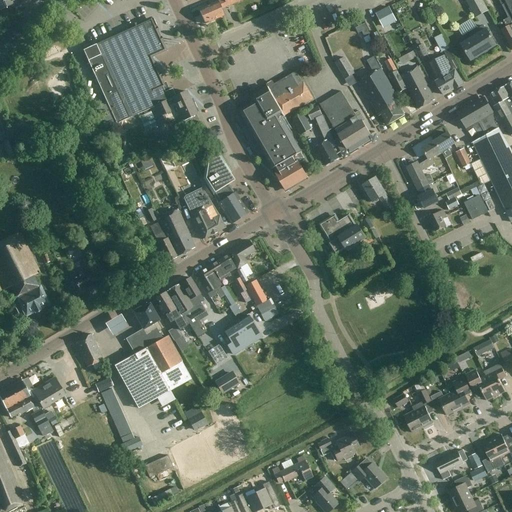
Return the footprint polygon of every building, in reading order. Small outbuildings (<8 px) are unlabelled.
[(14,0),(0,0),(0,10),(16,3),(14,0)] [(223,16),(220,10),(242,0),(221,0),(217,2),(198,10),(205,24),(223,16)] [(482,0),(474,0),(483,14),(488,11),(482,0)] [(511,0),(499,0),(508,19),(504,21),(498,24),(511,50),(511,0)] [(389,7),(376,14),(383,28),(397,22),(389,7)] [(151,20),(83,50),(107,104),(116,124),(150,109),(177,96),(176,93),(174,91),(172,89),(165,92),(163,90),(162,87),(163,87),(149,57),(164,50),(151,20)] [(470,61),(494,46),(496,45),(486,30),(485,30),(483,26),(477,30),(476,28),(463,36),(466,42),(461,45),(470,61)] [(377,45),(382,42),(377,32),(371,35),(377,45)] [(413,50),(419,58),(426,53),(419,45),(413,50)] [(444,52),(453,69),(458,67),(449,49),(444,52)] [(435,82),(444,95),(454,89),(455,89),(463,84),(455,71),(452,72),(444,56),(429,63),(438,81),(435,82)] [(335,63),(345,80),(355,74),(345,57),(335,63)] [(398,93),(407,89),(397,71),(391,59),(385,62),(392,74),(389,75),(398,93)] [(402,76),(420,109),(435,101),(417,67),(402,76)] [(378,114),(381,113),(388,125),(405,116),(396,101),(399,99),(382,69),(359,81),(378,114)] [(286,188),(289,189),(308,178),(299,162),(304,159),(301,153),(302,153),(281,119),(285,117),(284,116),(311,100),(301,84),(295,74),(274,86),(273,84),(267,88),(268,89),(250,99),(252,103),(239,111),(274,170),(275,169),(278,175),(278,174),(286,188)] [(510,136),(511,134),(511,114),(504,101),(508,99),(508,100),(511,98),(511,97),(506,86),(490,95),(496,105),(494,107),(510,136)] [(371,135),(362,121),(360,123),(341,91),(320,104),(333,127),(329,130),(329,131),(333,140),(336,147),(333,149),(336,154),(347,149),(371,135)] [(174,125),(196,115),(186,92),(177,96),(150,109),(152,115),(158,127),(172,120),(174,125)] [(511,216),(511,151),(511,150),(494,120),(493,115),(490,108),(484,98),(458,114),(469,131),(474,128),(480,139),(476,141),(511,216)] [(116,124),(107,104),(95,109),(105,129),(116,124)] [(336,147),(333,140),(329,131),(329,130),(325,121),(323,115),(322,115),(318,106),(306,111),(307,113),(304,115),(307,120),(310,119),(311,121),(316,119),(318,124),(326,141),(315,147),(327,167),(339,159),(336,154),(333,149),(336,147)] [(292,121),(301,136),(312,129),(303,115),(292,121)] [(396,133),(407,126),(405,121),(393,128),(396,133)] [(198,122),(181,130),(184,137),(201,129),(198,122)] [(456,145),(448,133),(435,141),(442,153),(446,159),(452,155),(448,149),(456,145)] [(5,151),(15,146),(12,139),(1,143),(5,151)] [(434,183),(430,175),(425,178),(422,172),(435,165),(432,159),(442,153),(435,141),(422,149),(428,160),(419,166),(417,163),(407,168),(419,191),(430,186),(430,185),(434,183)] [(471,164),(464,149),(456,153),(463,168),(471,164)] [(208,158),(204,180),(213,193),(211,194),(212,195),(221,210),(231,224),(247,213),(238,199),(234,193),(234,194),(228,184),(234,181),(229,173),(216,153),(208,158)] [(386,194),(376,178),(363,186),(373,202),(380,198),(388,211),(393,208),(385,195),(386,194)] [(424,209),(439,201),(433,189),(432,190),(430,186),(419,191),(421,196),(419,198),(424,209)] [(446,194),(449,200),(462,194),(459,188),(446,194)] [(225,227),(219,215),(219,216),(209,201),(207,202),(200,190),(183,199),(203,240),(225,227)] [(473,220),(488,213),(480,195),(464,203),(473,220)] [(459,205),(456,198),(450,201),(449,201),(446,203),(449,210),(459,205)] [(490,212),(495,209),(490,200),(486,202),(490,212)] [(157,220),(151,209),(143,213),(149,224),(157,220)] [(177,210),(158,218),(167,238),(168,238),(169,241),(170,240),(174,248),(175,248),(179,257),(194,248),(177,210)] [(429,218),(436,232),(447,227),(443,220),(447,218),(444,210),(429,218)] [(463,226),(470,223),(466,215),(460,218),(463,226)] [(374,228),(374,227),(369,218),(363,222),(368,231),(369,231),(370,232),(369,233),(370,235),(366,238),(358,225),(356,227),(349,216),(338,222),(335,217),(330,220),(329,219),(319,225),(330,242),(328,243),(336,255),(346,249),(346,250),(361,241),(364,246),(373,241),(379,238),(376,230),(375,230),(374,228)] [(168,238),(167,238),(166,239),(162,231),(161,232),(157,223),(149,227),(157,244),(158,243),(167,263),(179,257),(175,248),(174,248),(170,240),(169,241),(168,238)] [(40,309),(48,304),(39,285),(38,286),(34,276),(40,273),(20,233),(0,242),(0,280),(4,289),(12,286),(17,297),(16,297),(19,303),(15,305),(19,314),(23,312),(25,316),(34,312),(35,313),(40,310),(40,309)] [(67,241),(74,255),(82,251),(75,237),(67,241)] [(248,241),(228,253),(237,268),(247,263),(245,260),(250,257),(249,254),(254,251),(248,241)] [(481,253),(471,258),(473,263),(483,258),(481,253)] [(209,265),(214,272),(215,274),(220,281),(231,275),(229,273),(235,269),(227,255),(209,265)] [(466,261),(464,262),(463,262),(457,265),(459,270),(466,266),(465,264),(467,263),(466,261)] [(380,262),(370,267),(373,274),(383,268),(380,262)] [(220,289),(219,287),(221,286),(213,273),(214,272),(209,265),(195,274),(207,294),(210,298),(217,295),(219,299),(220,298),(223,304),(228,301),(230,306),(229,307),(234,317),(240,313),(234,304),(235,303),(224,286),(220,289)] [(71,281),(70,281),(77,295),(86,290),(85,288),(93,284),(87,272),(86,273),(82,267),(68,275),(71,281)] [(190,278),(178,285),(198,319),(206,314),(199,303),(203,301),(190,278)] [(245,287),(239,278),(233,282),(239,293),(246,290),(245,287)] [(255,281),(249,284),(245,286),(245,287),(256,307),(266,301),(255,281)] [(178,285),(167,292),(187,326),(188,325),(190,327),(192,326),(198,336),(196,338),(205,333),(197,319),(198,319),(178,285)] [(167,292),(154,299),(158,306),(157,307),(161,315),(163,314),(169,324),(172,322),(178,331),(187,326),(167,292)] [(139,409),(165,394),(191,379),(182,363),(183,362),(168,336),(163,340),(153,324),(158,321),(149,304),(141,309),(140,307),(133,312),(143,329),(125,339),(134,354),(114,366),(114,367),(115,367),(139,409)] [(248,316),(224,331),(231,343),(227,346),(232,355),(243,348),(242,346),(250,340),(252,343),(261,337),(248,316)] [(180,337),(174,327),(168,331),(174,341),(180,337)] [(102,361),(91,334),(75,344),(87,368),(102,361)] [(493,345),(499,341),(496,335),(490,338),(493,345)] [(490,341),(483,344),(487,352),(494,348),(490,341)] [(511,352),(510,349),(500,354),(506,365),(511,362),(511,352)] [(486,376),(496,396),(505,392),(498,378),(505,375),(500,365),(490,370),(492,373),(486,376)] [(231,371),(214,382),(222,395),(240,384),(231,371)] [(98,392),(113,386),(108,375),(105,376),(106,380),(95,385),(98,392)] [(496,396),(486,376),(480,379),(479,375),(468,381),(473,390),(480,387),(486,401),(496,396)] [(65,397),(54,378),(32,391),(38,401),(43,410),(65,397)] [(448,389),(450,394),(458,410),(470,404),(466,396),(471,393),(465,380),(448,389)] [(34,403),(38,401),(32,391),(31,389),(27,391),(22,381),(0,392),(0,399),(10,418),(18,414),(20,415),(35,406),(34,403)] [(103,400),(114,395),(112,389),(100,395),(103,400)] [(423,405),(432,401),(426,390),(418,394),(423,405)] [(441,392),(431,397),(437,410),(443,407),(447,416),(458,410),(450,394),(444,397),(441,392)] [(394,400),(398,408),(398,409),(409,402),(404,394),(394,400)] [(105,406),(117,401),(114,395),(103,400),(105,406)] [(108,411),(119,406),(117,401),(105,406),(108,411)] [(110,417),(122,412),(119,406),(108,411),(110,417)] [(414,412),(422,428),(433,423),(425,406),(414,412)] [(51,429),(41,410),(31,415),(41,434),(51,429)] [(113,422),(124,417),(122,412),(110,417),(113,422)] [(194,431),(208,424),(201,412),(188,419),(194,431)] [(422,428),(414,412),(404,417),(412,433),(422,428)] [(115,428),(127,423),(124,417),(113,422),(115,428)] [(118,433),(129,428),(127,423),(115,428),(118,433)] [(15,439),(17,444),(26,440),(19,426),(11,430),(15,439)] [(120,439),(132,434),(129,428),(118,433),(120,439)] [(15,439),(11,430),(4,433),(19,467),(25,464),(14,439),(15,439)] [(132,434),(120,439),(123,444),(134,439),(132,434)] [(353,453),(354,453),(353,449),(358,447),(352,434),(331,445),(328,440),(317,445),(323,456),(330,453),(334,461),(337,460),(337,461),(343,458),(345,461),(352,457),(352,456),(354,455),(353,453)] [(492,439),(500,458),(510,453),(511,457),(511,446),(508,449),(501,435),(492,439)] [(134,439),(123,444),(121,445),(124,453),(142,445),(138,437),(134,439)] [(500,458),(492,439),(482,444),(489,458),(482,461),(488,473),(495,469),(491,462),(500,458)] [(8,461),(0,443),(0,495),(6,510),(23,503),(18,492),(21,491),(11,469),(9,469),(6,462),(8,461)] [(448,471),(464,463),(463,462),(468,460),(463,450),(458,452),(458,451),(435,463),(443,480),(451,476),(448,471)] [(475,470),(482,467),(476,454),(469,457),(475,470)] [(159,459),(164,471),(172,467),(167,456),(159,459)] [(313,477),(303,456),(296,460),(298,463),(280,472),(277,468),(272,470),(278,484),(286,480),(287,481),(301,474),(304,481),(313,477)] [(151,463),(157,474),(164,471),(159,459),(151,463)] [(157,474),(151,463),(144,466),(149,478),(157,474)] [(386,479),(372,463),(365,469),(360,464),(350,473),(358,482),(364,477),(374,489),(386,479)] [(474,482),(487,476),(483,467),(470,473),(474,482)] [(492,485),(499,482),(495,474),(489,478),(492,485)] [(454,503),(470,495),(467,489),(472,486),(467,475),(454,482),(457,487),(449,491),(454,503)] [(334,488),(324,477),(314,486),(318,491),(311,497),(324,511),(328,511),(338,504),(328,493),(334,488)] [(255,493),(262,509),(268,506),(270,510),(280,506),(269,482),(262,485),(264,489),(255,493)] [(178,493),(175,486),(150,499),(154,506),(178,493)] [(234,494),(242,490),(240,486),(232,489),(234,494)] [(262,509),(255,493),(246,497),(244,493),(237,496),(244,511),(256,511),(262,509)] [(470,495),(454,503),(458,511),(465,511),(468,511),(479,511),(484,510),(479,499),(474,502),(470,495)] [(221,511),(220,511),(239,511),(235,501),(228,504),(230,508),(221,511)]
